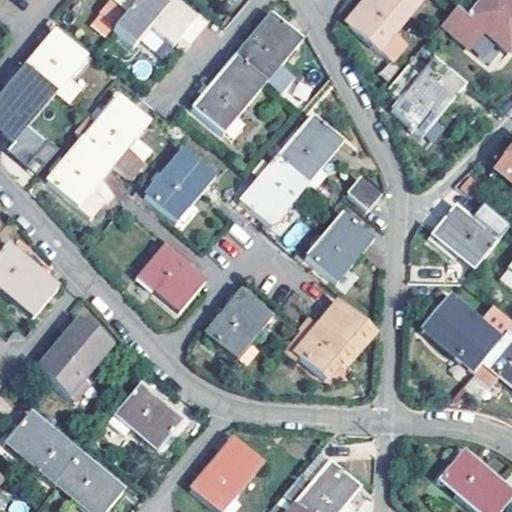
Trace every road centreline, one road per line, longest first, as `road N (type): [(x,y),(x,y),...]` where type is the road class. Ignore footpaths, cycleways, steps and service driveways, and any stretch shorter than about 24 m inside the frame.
road 1 (residential): [(386,422),(252,414),(189,389),(0,183)]
road 2 (residential): [(386,422),(397,191),(300,0)]
road 3 (residential): [(511,450),(474,431),(386,422)]
